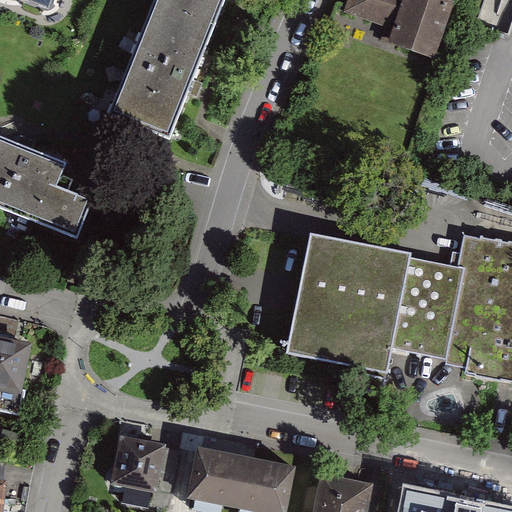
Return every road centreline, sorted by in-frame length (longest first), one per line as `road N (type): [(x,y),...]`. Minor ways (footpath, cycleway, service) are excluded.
road 1 (residential): [(305,0),(242,152),(197,310)]
road 2 (residential): [(511,465),(248,406)]
